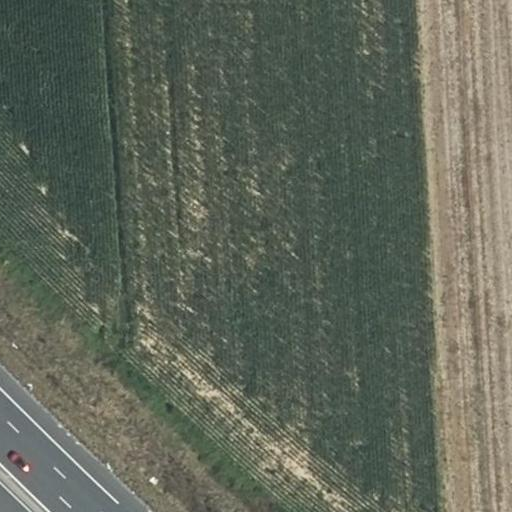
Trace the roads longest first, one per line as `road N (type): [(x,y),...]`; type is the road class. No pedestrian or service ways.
road 1 (track): [(0,271),(75,350),(259,511)]
road 2 (motorway): [(89,511),(0,426)]
